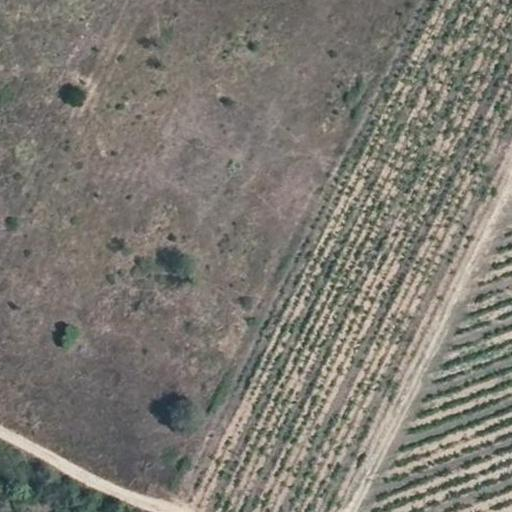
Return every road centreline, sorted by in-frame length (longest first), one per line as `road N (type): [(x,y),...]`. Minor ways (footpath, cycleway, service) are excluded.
road 1 (track): [(365,511),(511,182)]
road 2 (track): [(169,511),(0,432)]
